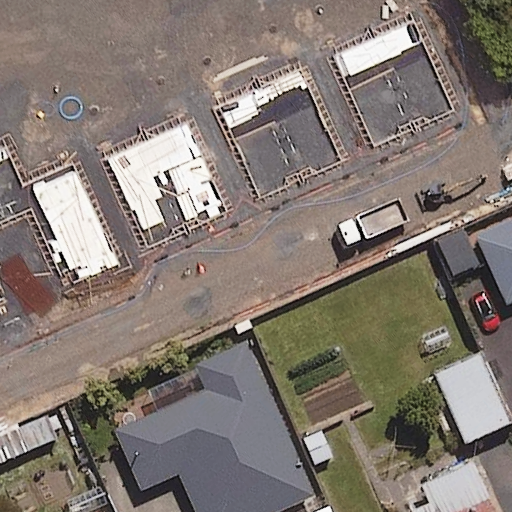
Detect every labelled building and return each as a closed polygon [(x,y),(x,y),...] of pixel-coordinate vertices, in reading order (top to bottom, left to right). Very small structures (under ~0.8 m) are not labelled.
[(0,0),(0,227),(24,210),(0,177),(0,116),(53,153),(118,59),(60,20),(73,1),(71,0),(0,0)] [(432,35),(393,0),(353,0),(265,97),(325,152),(432,35)] [(429,100),(410,83),(377,120),(396,136),(429,100)] [(511,221),(472,238),(500,304),(511,299),(511,221)] [(257,293),(214,253),(199,269),(242,309),(257,293)] [(273,511),(312,495),(246,343),(195,365),(206,390),(115,430),(141,489),(178,472),(195,511),(273,511)] [(506,423),(475,355),(428,375),(459,444),(506,423)] [(494,511),(474,462),(404,491),(412,511),(494,511)] [(111,511),(102,488),(69,502),(73,511),(111,511)]
